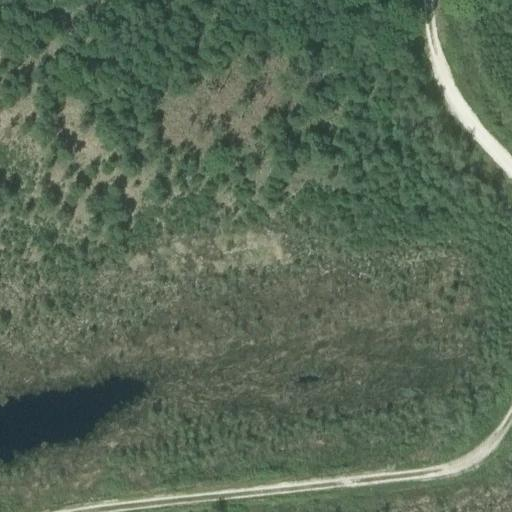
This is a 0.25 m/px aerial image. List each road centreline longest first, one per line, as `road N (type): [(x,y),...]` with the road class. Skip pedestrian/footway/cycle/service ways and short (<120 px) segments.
road 1 (track): [(511,404),(475,450),(434,466),(371,480),(219,489),(103,511)]
road 2 (track): [(424,0),(426,67),(459,123),(511,176)]
